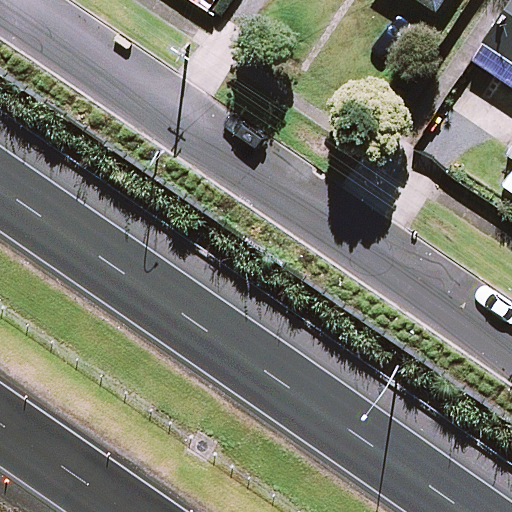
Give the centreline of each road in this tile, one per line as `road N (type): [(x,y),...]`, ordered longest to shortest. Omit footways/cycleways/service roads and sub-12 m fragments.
road 1 (residential): [(511,346),(0,0)]
road 2 (motorway): [(0,160),(489,511)]
road 3 (motorway): [(120,511),(0,426)]
